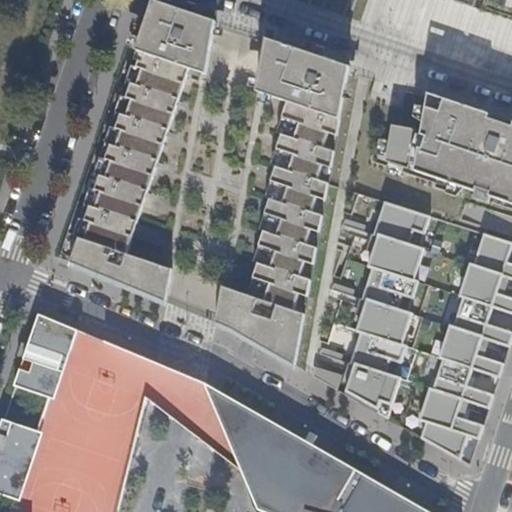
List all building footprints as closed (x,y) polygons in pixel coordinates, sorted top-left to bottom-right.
[(398,12),(415,17),(418,0),(364,0),(361,15),(395,24),(398,12)] [(214,24),(151,3),(135,49),(140,51),(135,66),(130,64),(124,80),(130,81),(125,96),(119,94),(114,110),(119,111),(114,126),(109,124),(103,140),(109,141),(104,156),(98,154),(93,171),(98,172),(93,187),(88,185),(83,202),(88,203),(83,218),(78,216),(72,233),(77,234),(69,261),(164,301),(172,269),(126,253),(190,69),(207,74),(214,24)] [(236,331),(296,366),(306,314),(295,311),(300,296),(309,299),(312,281),(302,278),(306,264),(315,266),(318,249),(307,246),(312,231),(321,234),(324,217),(313,214),(318,199),(327,201),(330,185),(319,181),(324,166),(332,169),(335,153),(325,149),(330,134),(339,136),(350,71),(267,43),(259,91),(289,102),(278,133),(283,134),(272,165),(276,167),(266,197),(270,199),(259,229),(264,231),(253,261),(258,263),(247,294),(227,287),(221,324),(233,329),(236,331)] [(423,139),(417,138),(418,130),(394,126),(387,161),(411,169),(413,166),(418,168),(417,172),(479,193),(479,189),(491,193),(491,197),(511,203),(511,126),(438,101),(423,139)] [(431,216),(386,201),(376,236),(381,237),(370,267),(374,269),(364,299),(368,301),(358,333),(365,334),(346,393),(391,418),(403,379),(398,376),(407,348),(403,346),(414,315),(409,313),(419,285),(415,283),(426,249),(422,247),(431,216)] [(511,242),(486,234),(476,265),(472,264),(461,297),(465,299),(455,327),(452,326),(441,359),(444,360),(435,389),(431,388),(420,421),(428,423),(423,438),(472,467),(486,426),(459,417),(464,401),(491,410),(496,395),(469,386),(474,370),(501,379),(506,364),(479,355),(484,339),(511,348),(511,344),(511,332),(489,325),(494,308),(511,314),(511,297),(499,294),(504,277),(511,279),(511,263),(509,263),(511,253),(511,242)] [(156,362),(41,314),(16,386),(51,397),(39,431),(5,419),(0,434),(0,492),(16,498),(11,511),(118,511),(128,470),(119,468),(119,467),(96,461),(99,447),(156,362)] [(317,366),(314,375),(339,389),(343,372),(317,366)] [(426,511),(208,385),(202,410),(215,418),(209,433),(253,458),(245,473),(296,511),(426,511)]
